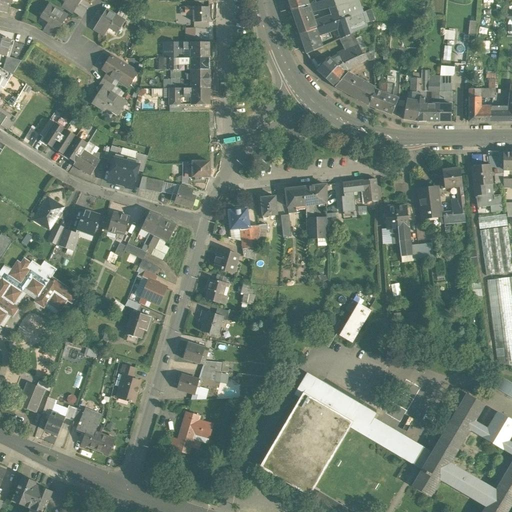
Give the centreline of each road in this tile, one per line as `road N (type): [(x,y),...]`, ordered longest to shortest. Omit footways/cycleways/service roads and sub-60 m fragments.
road 1 (residential): [(126,490),(204,223)]
road 2 (residential): [(204,223),(74,186),(0,138)]
road 3 (residential): [(224,175),(239,185),(390,167),(404,163),(413,140)]
road 4 (residential): [(240,148),(228,133),(227,0)]
road 5 (unclassified): [(126,490),(0,436)]
road 6 (residential): [(0,24),(66,53),(99,0)]
road 7 (residential): [(299,89),(346,124),(413,140)]
